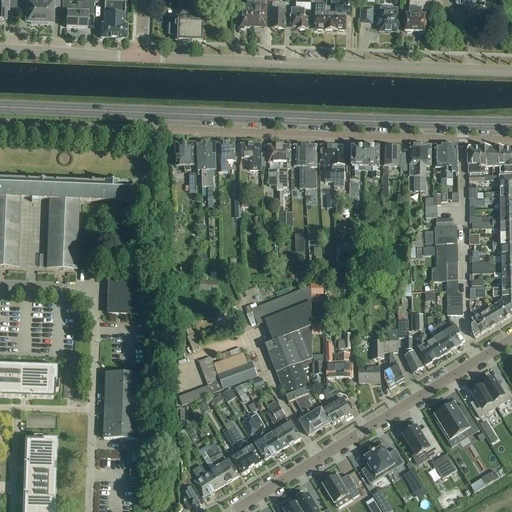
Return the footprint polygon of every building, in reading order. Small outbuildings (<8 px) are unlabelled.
[(0,0),(0,24),(3,25),(3,23),(5,23),(5,12),(8,13),(8,10),(16,10),(16,0),(0,0)] [(31,26),(39,26),(40,2),(32,2),(32,0),(20,0),(20,7),(26,7),(27,9),(27,23),(31,24),(31,26)] [(40,2),(39,26),(47,26),(47,24),(52,24),(52,10),(53,8),(59,9),(59,0),(47,0),(47,2),(40,2)] [(66,29),(76,29),(77,13),(77,7),(77,6),(70,6),(69,0),(61,0),(61,10),(69,10),(69,13),(67,13),(66,29)] [(87,30),(88,14),(93,15),(94,2),(94,1),(85,0),(85,5),(77,5),(77,6),(77,7),(77,13),(76,29),(87,30)] [(207,19),(197,19),(197,0),(178,0),(178,18),(177,18),(177,25),(170,25),(170,36),(176,37),(176,42),(206,43),(207,19)] [(253,0),(247,0),(247,8),(241,8),(241,16),(242,16),(242,28),(244,28),(244,29),(250,30),(250,28),(252,28),(253,9),(253,0)] [(266,0),(253,0),(253,9),(252,28),(265,29),(266,9),(266,0)] [(268,0),(268,12),(273,12),(272,30),(285,31),(286,12),(278,12),(278,2),(275,2),(274,0),(268,0)] [(298,31),(307,31),(307,19),(305,19),(305,12),(311,12),(311,0),(294,0),(295,0),(301,1),(301,8),(296,8),(296,11),(292,11),(292,15),(291,15),(291,23),(291,29),(298,29),(298,31)] [(325,32),(337,32),(337,23),(335,23),(335,0),(331,0),(331,8),(326,8),(326,15),(327,15),(326,23),(325,23),(324,31),(325,31),(325,32)] [(337,23),(337,32),(337,31),(338,31),(340,32),(343,32),(345,31),(346,31),(347,18),(350,19),(350,8),(342,8),(342,5),(341,0),(335,0),(335,23),(337,23)] [(416,5),(415,33),(418,33),(420,35),(423,35),(425,34),(426,34),(426,12),(431,12),(431,0),(416,0),(417,1),(418,1),(418,5),(416,5)] [(461,7),(470,7),(470,8),(475,8),(475,7),(485,8),(484,0),(456,0),(456,5),(458,6),(461,6),(461,7)] [(412,33),(415,33),(416,5),(418,5),(418,1),(417,1),(410,1),(410,16),(405,16),(405,33),(406,33),(407,34),(411,34),(412,33)] [(323,31),(324,31),(325,23),(326,23),(327,15),(326,15),(326,8),(322,8),(320,2),(316,2),(316,15),(315,30),(317,31),(318,31),(322,32),(323,31)] [(125,4),(104,3),(104,4),(104,14),(104,15),(104,26),(101,25),(100,40),(126,40),(127,26),(124,26),(124,15),(124,16),(124,15),(125,4)] [(393,10),(393,8),(385,8),(385,9),(381,9),(381,14),(380,14),(380,20),(378,20),(377,28),(380,28),(380,33),(397,34),(398,28),(400,28),(400,21),(398,21),(398,15),(398,10),(393,10)] [(361,10),(360,22),(373,23),(373,11),(361,10)] [(185,168),(185,173),(190,173),(190,168),(196,168),(195,145),(188,145),(183,145),(176,145),(176,168),(185,168)] [(207,189),(206,145),(197,145),(198,177),(202,177),(203,197),(207,197),(207,189)] [(206,145),(207,189),(208,189),(208,206),(212,206),(212,200),(213,200),(212,179),(214,179),(214,172),(216,172),(215,145),(206,145)] [(228,175),(227,163),(235,163),(235,145),(217,145),(218,175),(228,175)] [(250,160),(250,172),(262,172),(261,160),(261,146),(242,146),(242,160),(250,160)] [(414,192),(420,192),(420,186),(421,147),(410,146),(409,167),(410,167),(410,177),(414,178),(414,192)] [(269,187),(278,187),(278,168),(280,168),(280,147),(269,147),(269,165),(270,165),(270,170),(269,170),(269,187)] [(278,168),(278,187),(280,187),(280,189),(288,190),(288,171),(291,171),(291,147),(280,147),(280,168),(278,168)] [(306,147),(294,147),(294,168),(300,168),(300,190),(306,190),(306,147)] [(317,147),(306,147),(306,190),(317,190),(316,173),(311,173),(311,169),(317,169),(317,147)] [(420,186),(420,192),(425,192),(426,178),(426,167),(431,167),(432,147),(421,147),(420,186)] [(447,181),(445,147),(435,147),(435,170),(441,170),(442,193),(447,192),(447,181)] [(458,147),(445,147),(447,181),(452,180),(452,175),(456,175),(456,177),(458,176),(458,147)] [(325,170),(325,177),(332,176),(332,173),(331,173),(331,170),(333,170),(333,148),(330,148),(320,148),(320,162),(324,162),(324,170),(325,170)] [(344,188),(344,148),(336,148),(333,148),(333,170),(331,170),(331,173),(332,173),(332,176),(325,177),(325,180),(326,180),(326,184),(333,184),(333,188),(344,188)] [(492,168),(491,149),(490,149),(490,148),(480,148),(480,149),(470,148),(468,151),(468,175),(481,175),(485,175),(485,168),(492,168)] [(494,149),(491,149),(492,168),(500,168),(500,174),(504,174),(504,150),(504,149),(494,148),(494,149)] [(359,173),(366,173),(366,149),(352,149),(352,168),(355,168),(355,172),(352,172),(352,179),(359,179),(359,173)] [(366,149),(366,173),(373,173),(373,179),(379,180),(380,173),(377,173),(377,169),(380,169),(380,149),(366,149)] [(383,200),(388,200),(389,168),(401,168),(401,150),(384,149),(384,168),(383,200)] [(500,189),(511,188),(511,177),(500,177),(500,178),(485,178),(485,182),(485,183),(500,183),(500,189)] [(0,267),(17,268),(20,199),(31,200),(31,203),(37,203),(37,200),(49,201),(46,269),(76,270),(79,202),(131,204),(131,185),(90,183),(90,184),(66,183),(62,182),(62,183),(21,182),(21,181),(16,181),(0,180),(0,267)] [(352,180),(352,192),(363,192),(363,180),(352,180)] [(492,200),(511,199),(511,188),(500,189),(500,195),(477,195),(477,190),(469,190),(469,195),(470,195),(470,201),(485,200),(492,200)] [(500,212),(511,212),(511,199),(492,200),(492,205),(500,205),(500,212)] [(470,202),(470,213),(474,213),(474,208),(485,208),(485,200),(470,201),(470,202)] [(472,225),(511,224),(511,212),(500,212),(501,219),(492,219),(492,218),(474,219),(474,213),(470,213),(470,225),(472,225)] [(436,221),(436,229),(453,228),(453,220),(436,221)] [(501,236),(511,235),(511,224),(472,225),(472,231),(493,231),(492,229),(501,228),(501,236)] [(446,246),(446,247),(446,248),(457,247),(457,228),(453,228),(436,229),(435,229),(435,247),(446,246)] [(425,234),(425,245),(433,245),(433,233),(425,234)] [(493,247),(511,246),(511,235),(501,236),(501,243),(493,243),(493,247)] [(305,254),(304,243),(295,243),(296,254),(305,254)] [(501,259),(511,258),(511,246),(493,247),(493,251),(501,251),(501,259)] [(445,284),(447,284),(447,283),(447,277),(447,271),(447,265),(446,259),(457,259),(457,247),(446,248),(446,247),(436,248),(437,271),(439,271),(439,283),(445,283),(445,284)] [(435,257),(435,249),(423,249),(423,258),(435,257)] [(472,265),(472,270),(511,269),(511,258),(501,259),(502,265),(493,265),(493,264),(478,264),(478,259),(474,259),(469,259),(469,265),(472,265)] [(337,277),(351,277),(351,265),(337,264),(337,277)] [(233,267),(234,277),(242,276),(241,267),(233,267)] [(307,277),(307,271),(298,271),(298,268),(296,268),(296,278),(307,277)] [(502,275),(502,281),(511,280),(511,269),(472,270),(472,276),(493,276),(493,275),(502,275)] [(109,315),(138,316),(140,275),(110,274),(109,315)] [(494,294),(511,293),(511,280),(502,281),(502,289),(493,289),(494,294)] [(199,291),(218,292),(219,283),(200,282),(199,291)] [(311,285),(311,287),(311,296),(324,296),(324,285),(311,285)] [(403,286),(403,294),(411,294),(411,286),(403,286)] [(309,364),(308,362),(312,360),(313,356),(312,336),(312,328),(311,296),(311,287),(259,308),(251,311),(249,307),(245,308),(247,314),(252,312),(258,327),(266,324),(273,343),(265,346),(286,398),(289,405),(295,402),(301,399),(308,395),(306,390),(310,388),(302,367),(309,364)] [(502,301),(508,305),(511,304),(511,293),(494,294),(494,298),(502,298),(502,301)] [(458,296),(447,296),(448,317),(463,317),(463,296),(458,296)] [(499,305),(489,310),(499,325),(511,317),(511,304),(508,305),(502,301),(499,305)] [(479,309),(475,311),(478,317),(479,316),(488,332),(499,325),(489,310),(482,314),(479,309)] [(478,317),(475,311),(471,313),(472,320),(475,325),(472,327),(473,336),(475,340),(488,332),(479,316),(478,317)] [(235,322),(231,312),(219,317),(223,327),(235,322)] [(415,316),(415,333),(424,332),(423,316),(415,316)] [(405,358),(413,376),(423,369),(412,350),(412,334),(409,334),(409,321),(398,322),(399,340),(406,340),(406,351),(406,357),(405,358)] [(184,326),(184,325),(176,328),(178,334),(193,329),(191,324),(184,326)] [(442,324),(438,326),(453,351),(462,345),(457,337),(460,335),(456,327),(448,332),(442,324)] [(321,336),(321,326),(313,326),(313,336),(321,336)] [(437,335),(433,337),(444,357),(453,351),(438,326),(433,329),(437,335)] [(388,367),(390,371),(396,384),(395,384),(396,387),(405,382),(393,358),(393,355),(399,354),(398,331),(389,332),(389,343),(390,355),(390,367),(388,367)] [(201,350),(195,335),(187,338),(193,353),(201,350)] [(424,335),(420,337),(435,362),(444,357),(433,337),(432,338),(434,340),(430,343),(424,335)] [(435,362),(420,337),(416,340),(421,348),(416,351),(426,367),(435,362)] [(372,343),(373,361),(383,361),(383,343),(372,343)] [(336,380),(335,363),(332,363),(332,345),(326,345),(327,380),(336,380)] [(232,359),(242,355),(240,349),(230,353),(232,359)] [(232,359),(230,353),(220,356),(222,362),(232,359)] [(339,363),(335,363),(336,380),(345,380),(344,354),(339,354),(339,363)] [(350,354),(344,354),(345,380),(353,380),(353,362),(350,362),(350,354)] [(207,386),(208,387),(211,396),(224,391),(224,390),(257,378),(252,363),(247,365),(243,355),(242,355),(232,359),(222,362),(214,365),(218,375),(220,381),(219,381),(207,386)] [(313,356),(312,360),(313,376),(323,375),(323,364),(324,364),(324,355),(313,356)] [(199,363),(201,369),(213,364),(210,358),(199,363)] [(201,369),(203,374),(215,370),(213,364),(201,369)] [(31,399),(31,396),(36,396),(36,399),(53,399),(54,383),(56,383),(56,369),(0,366),(0,395),(4,395),(4,398),(26,398),(26,399),(31,399)] [(359,369),(359,385),(373,385),(380,385),(380,368),(359,369)] [(203,374),(205,380),(217,376),(215,370),(203,374)] [(396,384),(390,371),(385,374),(385,381),(389,391),(396,387),(395,384),(396,384)] [(104,440),(140,442),(142,375),(106,374),(104,440)] [(205,380),(207,386),(219,381),(217,376),(205,380)] [(253,383),(255,389),(265,386),(262,379),(253,383)] [(327,387),(328,390),(332,397),(332,399),(342,420),(352,415),(344,400),(339,403),(335,397),(339,394),(333,388),(327,380),(327,387)] [(494,380),(483,387),(497,409),(511,399),(511,395),(507,387),(501,391),(494,380)] [(242,389),(245,394),(252,389),(249,384),(242,389)] [(208,387),(202,389),(205,398),(211,396),(208,387)] [(483,387),(472,394),(478,404),(472,408),(480,420),(497,409),(483,387)] [(202,389),(196,391),(200,400),(205,398),(202,389)] [(223,395),(228,404),(237,399),(231,390),(223,395)] [(332,397),(328,390),(323,393),(329,406),(329,408),(324,411),(333,426),(342,420),(332,399),(332,397)] [(196,391),(191,394),(194,402),(200,400),(196,391)] [(191,394),(185,396),(188,404),(194,402),(191,394)] [(308,395),(301,399),(320,431),(324,429),(325,429),(328,427),(329,426),(330,425),(321,410),(315,414),(308,402),(311,400),(308,395)] [(188,404),(185,396),(179,398),(182,407),(188,404)] [(320,431),(301,399),(295,402),(306,419),(300,423),(309,438),(310,437),(312,437),(315,435),(315,434),(320,431)] [(199,407),(203,414),(208,411),(204,404),(199,407)] [(448,408),(438,414),(443,422),(441,424),(446,432),(443,434),(449,443),(467,432),(470,437),(478,432),(462,406),(455,411),(453,408),(452,406),(451,406),(448,408)] [(280,408),(272,413),(277,421),(292,445),(301,440),(291,424),(286,427),(284,423),(288,421),(280,408)] [(192,414),(196,420),(203,416),(199,409),(192,414)] [(277,432),(274,434),(284,450),(292,445),(277,421),(272,413),(267,416),(277,432)] [(55,418),(26,417),(26,428),(54,429),(55,418)] [(274,456),(259,432),(251,419),(242,424),(251,437),(255,435),(260,443),(255,446),(265,462),(274,456)] [(235,428),(228,432),(252,470),(262,463),(252,447),(247,451),(241,442),(243,441),(235,428)] [(416,428),(403,436),(416,458),(424,453),(429,461),(443,453),(429,431),(421,436),(416,428)] [(263,429),(259,432),(274,456),(284,450),(274,434),(268,438),(263,429)] [(181,436),(185,442),(189,439),(184,431),(180,433),(182,436),(181,436)] [(252,470),(228,432),(225,435),(238,456),(232,460),(242,476),(252,470)] [(491,432),(486,436),(491,444),(497,441),(491,432)] [(53,511),(56,441),(42,440),(41,443),(25,442),(25,459),(27,459),(27,464),(24,464),(24,469),(23,491),(26,492),(26,497),(23,497),(22,502),(23,502),(22,511),(53,511)] [(215,444),(209,448),(230,483),(239,478),(229,461),(226,463),(215,444)] [(199,452),(212,472),(221,488),(230,483),(209,448),(208,446),(199,452)] [(374,453),(373,453),(387,476),(404,465),(395,451),(396,453),(390,457),(384,448),(375,453),(374,453)] [(362,472),(361,472),(370,486),(387,476),(373,453),(372,454),(373,455),(364,460),(369,470),(363,473),(362,472)] [(449,460),(441,465),(448,477),(457,472),(449,460)] [(201,467),(197,469),(212,494),(221,488),(212,472),(207,475),(201,467)] [(131,479),(142,480),(142,468),(131,468),(131,479)] [(212,494),(197,469),(193,472),(198,481),(193,484),(203,500),(212,494)] [(495,472),(490,476),(494,482),(499,478),(495,472)] [(185,496),(188,501),(189,500),(191,503),(186,506),(190,511),(193,509),(194,511),(204,505),(189,481),(191,480),(187,473),(184,475),(184,483),(186,483),(186,487),(189,491),(185,493),(187,495),(185,496)] [(418,484),(412,474),(406,478),(412,488),(418,484)] [(360,496),(348,477),(339,482),(336,477),(323,485),(335,505),(349,496),(353,501),(360,496)] [(423,491),(416,494),(420,500),(426,496),(423,491)] [(381,492),(372,497),(381,511),(390,507),(381,492)] [(317,510),(308,497),(307,498),(305,496),(298,501),(299,502),(296,504),(301,511),(319,511),(318,510),(317,510)] [(372,501),(367,504),(371,510),(376,507),(372,501)]
